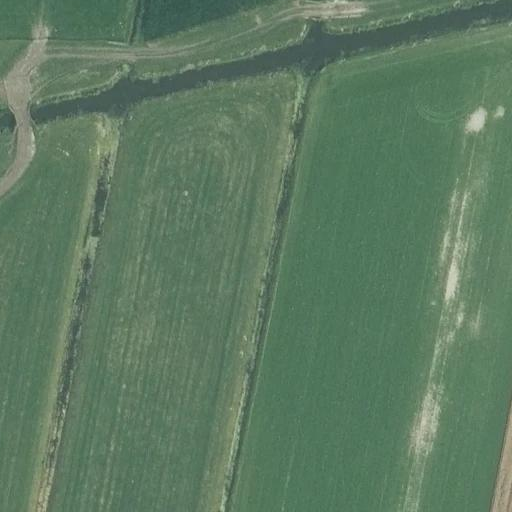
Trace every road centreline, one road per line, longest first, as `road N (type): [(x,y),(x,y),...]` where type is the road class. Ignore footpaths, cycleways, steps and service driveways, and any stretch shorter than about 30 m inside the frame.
road 1 (track): [(382,0),(304,10),(156,54),(69,55),(0,81)]
road 2 (track): [(0,186),(30,151),(15,79)]
